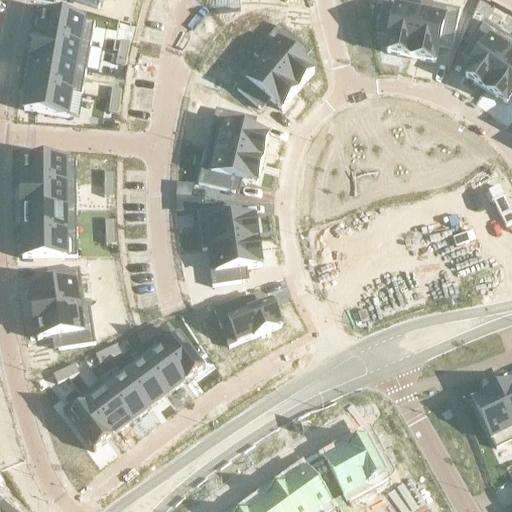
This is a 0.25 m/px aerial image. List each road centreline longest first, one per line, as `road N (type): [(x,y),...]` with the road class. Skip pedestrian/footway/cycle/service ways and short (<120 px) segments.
road 1 (residential): [(378,336),(260,404),(113,511)]
road 2 (residential): [(158,511),(288,414),(391,368)]
road 3 (residential): [(351,91),(314,111),(282,153),(274,209),(285,264),(302,296)]
road 4 (residential): [(511,152),(431,99),(379,87),(351,91)]
road 5 (residential): [(8,360),(23,429),(66,511)]
road 6 (residential): [(465,511),(391,368)]
road 7 (residential): [(498,316),(468,314),(378,336)]
road 8 (residential): [(391,368),(483,330),(498,316)]
